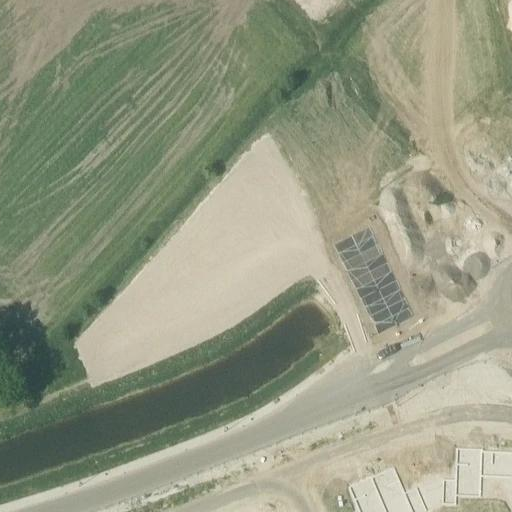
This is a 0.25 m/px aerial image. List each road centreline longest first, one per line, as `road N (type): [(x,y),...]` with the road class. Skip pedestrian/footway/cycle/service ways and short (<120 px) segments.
road 1 (tertiary): [(72,511),(330,409)]
road 2 (residential): [(285,478),(429,426),(511,422)]
road 3 (tertiary): [(330,409),(403,390),(509,339)]
road 4 (tertiary): [(493,309),(386,364),(330,409)]
